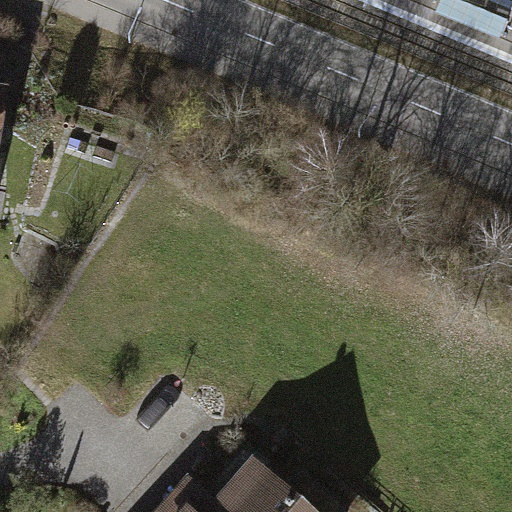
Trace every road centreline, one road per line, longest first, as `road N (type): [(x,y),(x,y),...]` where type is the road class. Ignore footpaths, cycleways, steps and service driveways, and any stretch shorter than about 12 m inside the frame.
road 1 (secondary): [(511,147),(160,0)]
road 2 (unknown): [(0,488),(183,447)]
